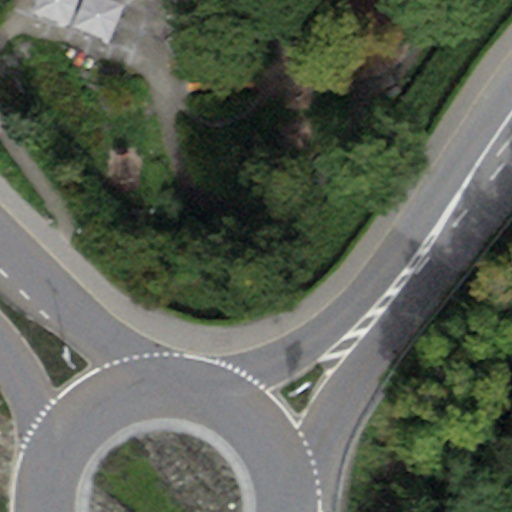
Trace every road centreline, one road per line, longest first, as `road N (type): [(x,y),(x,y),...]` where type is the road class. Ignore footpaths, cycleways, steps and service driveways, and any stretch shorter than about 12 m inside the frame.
road 1 (primary): [(151,399),(0,232)]
road 2 (primary): [(382,308),(186,399)]
road 3 (primary): [(382,308),(511,136)]
road 4 (primary): [(288,493),(382,308)]
road 5 (primary): [(288,493),(273,457),(248,428),(186,399)]
road 6 (primary): [(0,347),(39,402),(61,459)]
